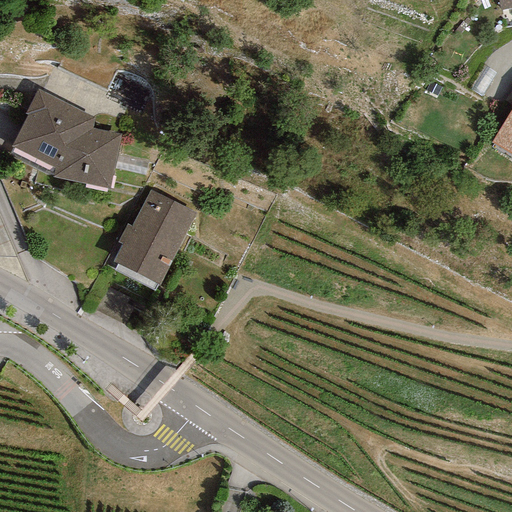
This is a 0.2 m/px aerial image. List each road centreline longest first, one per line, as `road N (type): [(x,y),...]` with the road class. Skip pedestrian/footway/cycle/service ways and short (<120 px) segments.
road 1 (track): [(198,353),(264,301),(334,304),(511,345)]
road 2 (unclassified): [(193,404),(163,450),(121,452),(53,377),(20,352),(0,350)]
road 3 (tertiary): [(0,287),(193,404)]
road 4 (tertiary): [(193,404),(350,511)]
